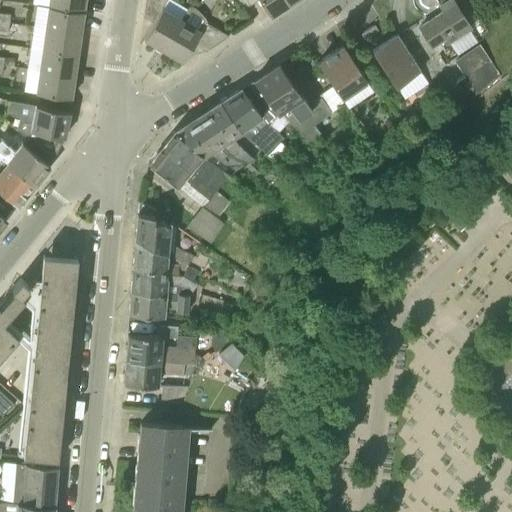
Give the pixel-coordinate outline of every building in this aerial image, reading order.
[(85,0),(49,0),(49,6),(84,11),(85,0)] [(163,49),(182,18),(163,6),(166,0),(146,0),(144,16),(154,22),(144,37),(163,49)] [(289,3),(287,0),(247,0),(249,4),(254,0),(260,0),(270,15),(289,3)] [(435,0),(443,12),(419,28),(432,47),(443,40),(446,44),(471,28),(452,0),(435,0)] [(182,18),(163,49),(182,60),(194,43),(206,50),(229,35),(206,20),(205,16),(202,12),(195,7),(190,4),(182,18)] [(84,11),(49,6),(46,27),(81,32),(84,11)] [(0,20),(10,22),(11,14),(0,12),(0,20)] [(10,22),(0,20),(0,30),(8,31),(10,22)] [(374,25),(360,34),(395,87),(420,71),(396,34),(385,42),(374,25)] [(81,32),(46,27),(43,49),(77,54),(81,32)] [(342,45),(317,61),(341,98),(366,82),(342,45)] [(477,94),(502,78),(480,45),(455,61),(477,94)] [(77,54),(43,49),(40,70),(74,75),(77,54)] [(13,66),(14,59),(5,57),(4,65),(13,66)] [(254,81),(277,116),(280,111),(314,145),(324,139),(315,125),(332,113),(321,98),(309,107),(279,64),(254,81)] [(74,75),(40,70),(37,92),(71,97),(74,75)] [(277,116),(254,81),(221,102),(241,133),(254,142),(266,154),(284,138),(271,124),(277,116)] [(21,117),(21,120),(18,130),(54,158),(65,138),(69,112),(10,100),(7,113),(10,115),(21,117)] [(241,133),(221,102),(176,132),(229,175),(252,159),(233,138),(241,133)] [(229,175),(176,132),(149,164),(216,218),(230,202),(215,191),(229,175)] [(0,154),(35,184),(50,166),(22,143),(15,151),(1,139),(0,140),(0,154)] [(35,184),(0,154),(0,190),(19,206),(26,197),(25,196),(35,184)] [(364,195),(377,182),(366,172),(354,184),(364,195)] [(460,195),(443,213),(460,230),(478,213),(460,195)] [(138,215),(136,238),(187,267),(191,259),(173,249),(171,252),(167,250),(168,226),(161,222),(152,221),(153,216),(138,215)] [(187,267),(136,238),(134,257),(133,259),(133,263),(134,264),(133,269),(165,270),(166,274),(184,276),(193,281),(198,273),(187,267)] [(0,358),(18,339),(33,352),(23,458),(57,461),(76,272),(68,262),(50,261),(28,285),(20,279),(11,289),(13,291),(0,305),(0,358)] [(165,270),(133,269),(133,279),(131,280),(131,286),(132,288),(132,290),(183,295),(184,287),(193,293),(198,284),(193,281),(184,276),(166,274),(165,270)] [(190,295),(183,295),(132,290),(131,302),(130,303),(129,308),(130,310),(130,315),(164,317),(165,307),(176,307),(175,312),(188,313),(190,295)] [(231,311),(232,305),(223,303),(222,309),(231,311)] [(126,358),(185,363),(194,364),(196,337),(177,335),(176,346),(166,345),(166,349),(160,349),(161,338),(128,335),(126,358)] [(185,363),(126,358),(124,384),(157,387),(158,373),(184,375),(185,363)] [(182,402),(188,387),(162,385),(161,399),(170,401),(171,400),(182,402)] [(281,391),(269,385),(265,393),(277,399),(281,391)] [(0,412),(3,416),(15,404),(0,389),(0,412)] [(271,412),(277,399),(265,393),(259,406),(271,412)] [(134,504),(132,511),(173,511),(181,427),(141,423),(140,433),(138,433),(132,504),(134,504)] [(25,463),(22,503),(54,506),(57,466),(25,463)] [(53,511),(54,506),(22,503),(0,500),(0,511),(53,511)]
